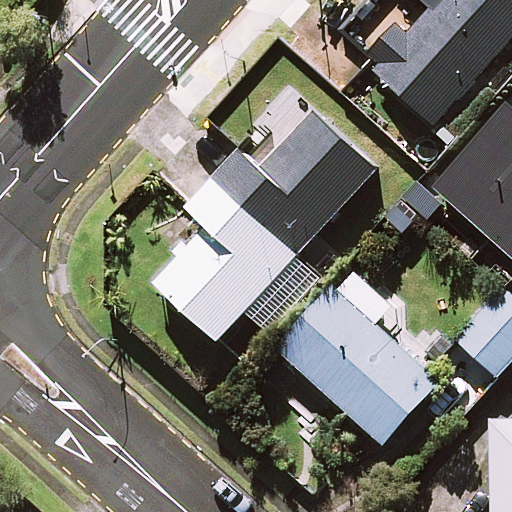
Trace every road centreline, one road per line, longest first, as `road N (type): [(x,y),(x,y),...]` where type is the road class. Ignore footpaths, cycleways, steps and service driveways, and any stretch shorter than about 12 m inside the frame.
road 1 (tertiary): [(0,197),(173,0)]
road 2 (residential): [(0,342),(189,511)]
